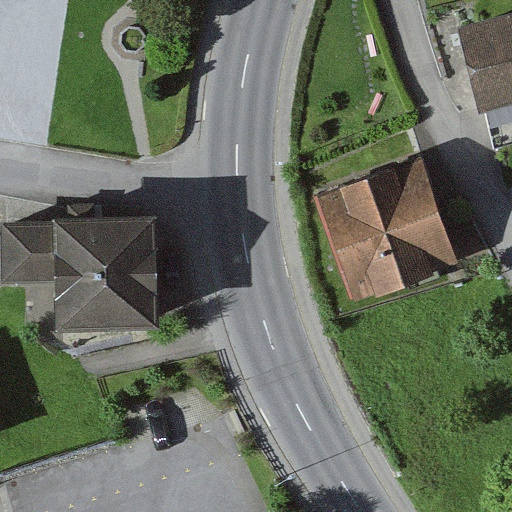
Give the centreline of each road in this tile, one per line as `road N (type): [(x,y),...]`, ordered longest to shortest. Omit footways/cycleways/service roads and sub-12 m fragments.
road 1 (tertiary): [(361,511),(306,423),(264,328),(236,192),(240,99),(263,0)]
road 2 (residential): [(398,0),(467,174),(511,227)]
